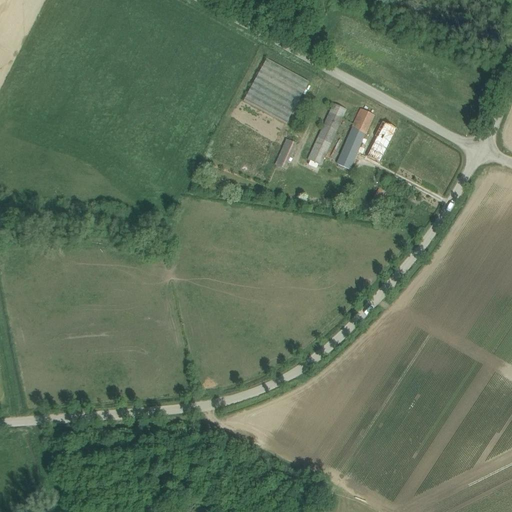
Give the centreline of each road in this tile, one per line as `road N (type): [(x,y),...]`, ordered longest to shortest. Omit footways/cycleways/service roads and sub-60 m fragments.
road 1 (unclassified): [(0,427),(191,413),(234,404),(297,374),(373,307),(480,151)]
road 2 (unclassified): [(480,151),(204,0)]
